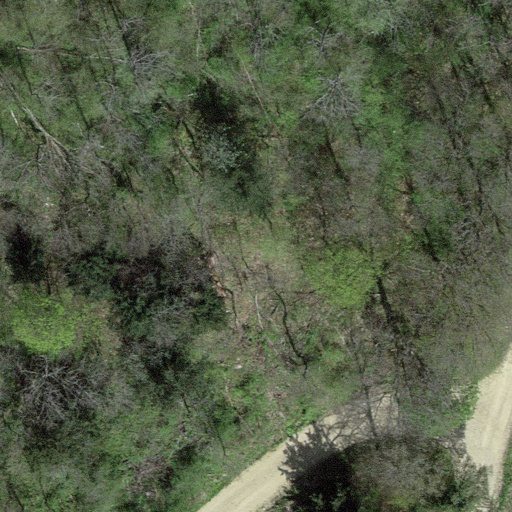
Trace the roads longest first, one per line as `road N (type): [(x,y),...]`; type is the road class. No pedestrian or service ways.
road 1 (track): [(502,408),(381,402),(223,511)]
road 2 (track): [(472,511),(511,383)]
